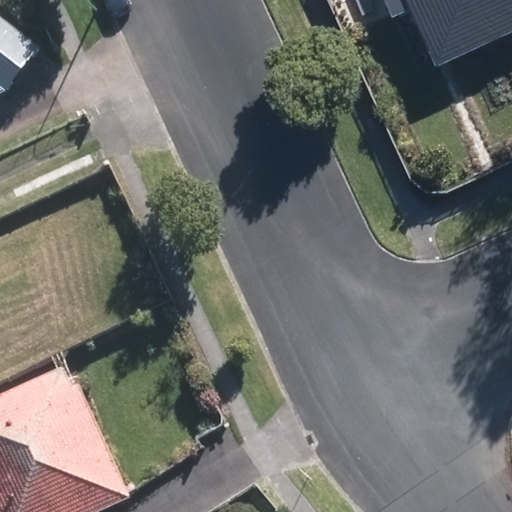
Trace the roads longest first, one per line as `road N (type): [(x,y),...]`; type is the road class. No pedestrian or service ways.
road 1 (residential): [(186,0),(371,392)]
road 2 (residential): [(371,392),(511,310)]
road 3 (residential): [(371,392),(449,511)]
